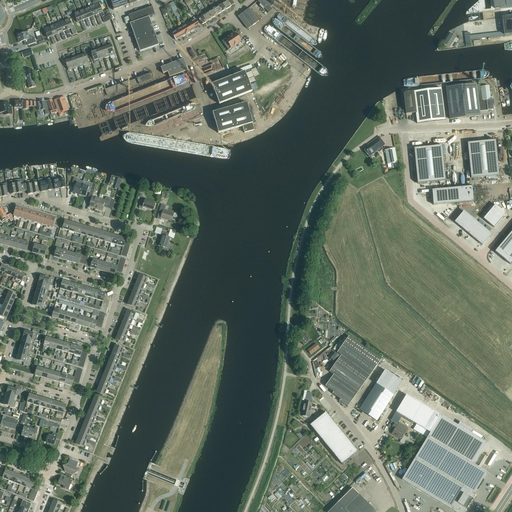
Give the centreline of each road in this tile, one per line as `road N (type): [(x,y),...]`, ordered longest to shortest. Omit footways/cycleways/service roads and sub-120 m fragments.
road 1 (unclassified): [(479,258),(412,202),(403,128)]
road 2 (unclassified): [(402,511),(364,441),(312,378)]
road 3 (residential): [(0,205),(37,200),(138,232)]
